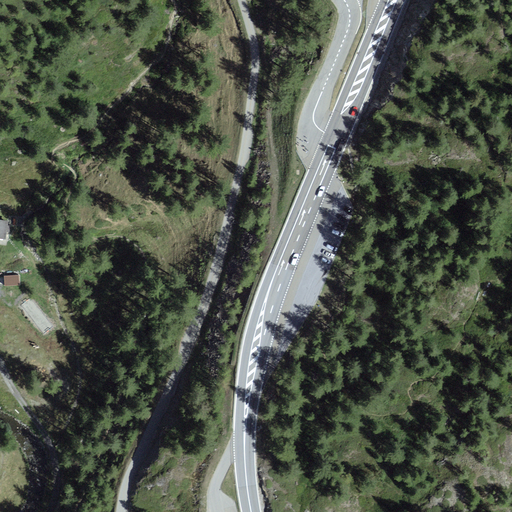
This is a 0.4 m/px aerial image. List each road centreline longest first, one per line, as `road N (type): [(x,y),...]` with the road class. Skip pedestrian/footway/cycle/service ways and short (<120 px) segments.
road 1 (residential): [(239,0),(253,53),(233,199),(123,511)]
road 2 (primary): [(337,138),(259,324),(245,440),(251,511)]
road 3 (track): [(47,511),(53,459),(0,363)]
road 4 (residential): [(343,0),(351,26),(313,115),(337,138)]
road 5 (primary): [(394,0),(337,138)]
